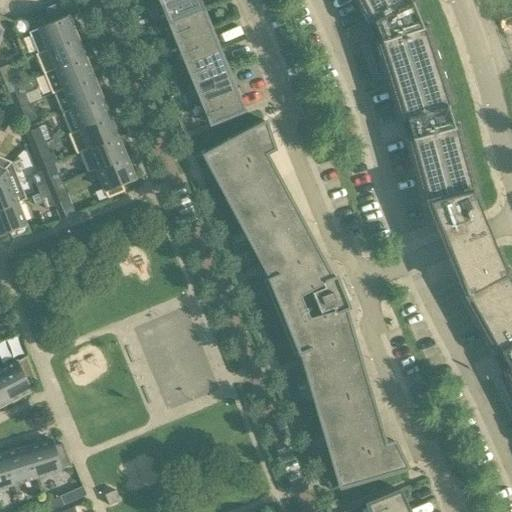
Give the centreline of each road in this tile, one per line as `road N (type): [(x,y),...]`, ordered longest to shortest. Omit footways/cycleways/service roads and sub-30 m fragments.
road 1 (residential): [(362,279),(334,234),(241,0)]
road 2 (residential): [(447,511),(371,335),(362,279)]
road 3 (residential): [(511,173),(455,0)]
road 4 (residential): [(362,279),(511,226)]
